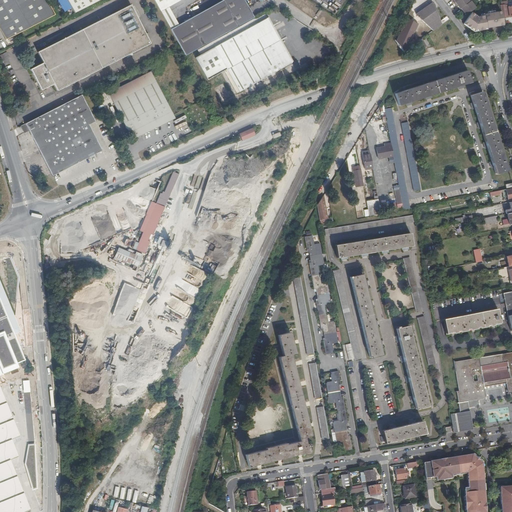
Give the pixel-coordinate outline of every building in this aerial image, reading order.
[(52,14),(44,0),(0,0),(0,32),(4,40),(46,17),(52,14)] [(99,0),(67,0),(74,13),(99,0)] [(154,0),(160,11),(180,0),(154,0)] [(223,0),(178,25),(170,29),(179,45),(184,56),(253,17),(243,0),(223,0)] [(468,0),(457,0),(453,3),(455,6),(457,5),(460,9),(470,2),(468,0)] [(470,2),(460,9),(462,12),(463,12),(466,16),(466,15),(476,8),(471,1),(470,2)] [(433,30),(442,24),(441,21),(434,3),(432,2),(417,13),(417,15),(433,30)] [(507,4),(500,5),(501,13),(502,18),(511,16),(511,6),(508,7),(507,4)] [(29,71),(39,91),(52,85),(55,91),(63,87),(64,89),(68,86),(68,85),(80,79),(80,80),(88,76),(88,75),(92,73),(92,74),(100,70),(99,69),(108,64),(108,65),(113,63),(112,62),(148,44),(129,6),(121,10),(120,9),(118,10),(119,11),(36,54),(42,64),(29,71)] [(168,7),(160,11),(170,29),(178,25),(168,7)] [(473,13),(464,25),(471,30),(472,29),(475,31),(479,30),(479,31),(488,30),(488,29),(486,16),(478,17),(473,13)] [(502,18),(501,13),(486,15),(486,16),(488,29),(504,26),(502,18)] [(200,56),(267,19),(264,14),(197,51),(200,56)] [(226,70),(238,93),(251,85),(291,64),(267,19),(200,56),(195,58),(207,81),(223,72),(226,70)] [(422,38),(418,40),(423,50),(427,48),(422,38)] [(235,94),(238,93),(226,70),(223,72),(235,94)] [(144,130),(173,115),(151,71),(108,93),(130,136),(144,130)] [(471,79),(470,77),(469,77),(467,71),(395,94),(399,106),(471,83),(470,79),(471,79)] [(508,171),(483,92),(481,93),(480,90),(476,91),(477,94),(471,96),(496,175),(508,171)] [(30,121),(24,124),(26,128),(32,125),(33,128),(32,129),(32,130),(42,151),(54,175),(104,150),(91,123),(97,120),(84,94),(31,120),(30,121)] [(391,113),(385,114),(390,141),(390,144),(392,154),(397,185),(398,190),(400,203),(402,210),(408,209),(391,113)] [(174,118),(173,115),(144,130),(130,136),(132,140),(168,122),(174,118)] [(407,123),(401,124),(413,191),(419,190),(407,123)] [(248,130),(240,133),(244,140),(250,137),(257,134),(253,127),(248,130)] [(390,144),(384,145),(375,146),(377,157),(392,154),(390,144)] [(369,154),(362,155),(364,170),(372,169),(369,154)] [(360,170),(353,171),(356,187),(363,186),(360,170)] [(165,207),(179,174),(173,172),(164,192),(163,191),(162,194),(160,193),(156,203),(165,207)] [(327,219),(323,195),(317,205),(320,223),(324,222),(323,220),(325,220),(327,219)] [(366,202),(367,207),(368,213),(379,211),(377,199),(366,202)] [(139,231),(143,232),(135,250),(145,254),(150,242),(148,241),(151,234),(153,235),(165,207),(156,203),(155,203),(151,201),(151,202),(148,209),(145,215),(146,216),(139,231)] [(367,207),(355,209),(357,216),(368,213),(367,207)] [(412,215),(324,229),(325,236),(413,222),(412,215)] [(496,216),(481,219),(483,225),(497,222),(496,216)] [(409,233),(335,245),(337,257),(411,246),(409,233)] [(312,235),(309,236),(329,349),(325,350),(325,354),(332,353),(331,343),(337,342),(334,322),(327,324),(324,304),(331,303),(327,283),(320,284),(317,265),(324,264),(320,244),(314,245),(312,235)] [(329,349),(309,236),(305,237),(307,250),(309,250),(311,262),(309,262),(314,289),(316,289),(318,301),(316,302),(321,328),(323,328),(325,341),(323,341),(325,350),(329,349)] [(156,243),(166,248),(169,241),(159,237),(156,243)] [(138,266),(142,257),(119,248),(117,247),(115,251),(109,249),(107,253),(115,256),(115,257),(138,266)] [(480,249),(473,250),(476,262),(482,261),(480,249)] [(415,312),(422,311),(409,257),(403,259),(415,312)] [(361,359),(339,270),(332,271),(344,319),(349,341),(354,361),(361,359)] [(362,274),(349,277),(369,357),(381,354),(362,274)] [(307,356),(314,354),(308,321),(300,277),(294,278),(307,356)] [(499,318),(497,309),(443,319),(446,334),(500,324),(499,320),(500,320),(500,317),(499,318)] [(423,316),(417,318),(428,365),(435,363),(423,316)] [(0,347),(0,348),(1,348),(2,348),(3,347),(4,347),(5,347),(6,346),(7,345),(8,344),(9,344),(9,343),(10,342),(10,341),(11,340),(11,339),(11,338),(11,337),(11,336),(11,335),(11,334),(11,333),(11,332),(10,332),(10,331),(10,330),(9,330),(9,329),(8,328),(7,327),(6,327),(6,326),(5,326),(4,326),(3,325),(2,325),(1,325),(0,325),(0,324),(0,347)] [(428,406),(408,325),(399,327),(399,326),(396,327),(397,328),(396,328),(416,409),(428,406)] [(295,353),(290,333),(278,335),(283,356),(279,357),(299,441),(286,444),(286,443),(265,448),(266,449),(245,455),(248,467),(275,460),(310,451),(308,444),(306,444),(304,437),(311,435),(291,354),(295,353)] [(478,359),(454,363),(458,391),(456,391),(456,392),(483,388),(483,386),(483,383),(505,379),(506,383),(506,384),(511,383),(511,352),(501,355),(502,363),(480,366),(478,359)] [(316,362),(309,363),(315,399),(322,398),(316,362)] [(20,372),(9,363),(4,368),(16,378),(20,372)] [(107,370),(114,373),(116,367),(110,364),(107,370)] [(340,384),(337,371),(331,372),(332,382),(326,383),(329,403),(336,401),(339,421),(333,422),(336,442),(343,440),(345,451),(351,449),(349,436),(348,436),(346,424),(347,423),(343,397),(341,397),(338,384),(340,384)] [(483,388),(456,392),(458,403),(467,401),(485,398),(483,388)] [(0,511),(22,511),(31,508),(21,483),(13,465),(10,459),(18,455),(13,441),(11,438),(19,435),(0,390),(0,511)] [(323,406),(317,408),(322,440),(329,439),(323,406)] [(460,412),(450,414),(452,427),(453,433),(469,430),(468,428),(472,427),(468,407),(459,409),(460,412)] [(385,443),(425,433),(422,421),(382,431),(383,437),(380,438),(381,442),(384,441),(385,443)] [(426,479),(433,478),(437,477),(437,481),(444,479),(445,479),(451,478),(451,475),(452,475),(458,474),(459,473),(466,472),(467,472),(467,473),(469,489),(465,490),(465,497),(466,497),(467,510),(466,510),(466,511),(485,511),(484,490),(484,484),(483,477),(483,471),(482,462),(474,455),(448,460),(441,460),(424,463),(426,479)] [(134,466),(128,475),(144,483),(149,474),(134,466)] [(397,480),(406,479),(406,476),(409,475),(408,472),(405,472),(405,469),(395,471),(397,480)] [(368,486),(376,485),(373,471),(364,472),(364,476),(362,476),(360,477),(361,483),(362,487),(368,486)] [(328,474),(317,475),(319,490),(330,488),(328,474)] [(379,489),(378,485),(376,485),(368,486),(369,496),(380,494),(379,493),(381,493),(381,489),(379,489)] [(415,497),(414,485),(403,487),(405,499),(415,497)] [(295,498),(297,497),(295,486),(285,487),(286,494),(284,494),(285,499),(295,498)] [(511,511),(511,487),(499,488),(500,505),(502,505),(502,509),(501,509),(500,511),(511,511)] [(257,504),(255,491),(246,492),(248,505),(257,504)] [(333,491),(321,493),(322,497),(321,497),(323,506),(334,504),(333,495),(334,495),(333,491)]
